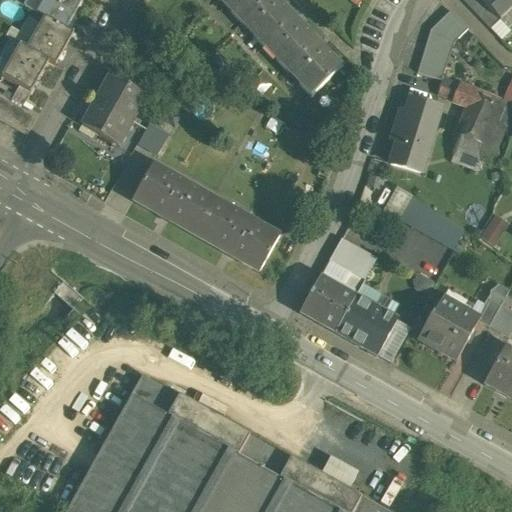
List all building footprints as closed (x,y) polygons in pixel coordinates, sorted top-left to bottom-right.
[(83,0),(49,0),(50,1),(48,0),(45,0),(37,16),(48,22),(66,32),(84,0),(83,0)] [(220,0),(219,2),(242,26),(268,0),(220,0)] [(275,0),(268,0),(242,26),(264,49),(295,20),(275,0)] [(487,10),(477,0),(466,0),(463,3),(478,18),(487,10)] [(511,0),(477,0),(487,10),(495,19),(511,2),(511,0)] [(467,31),(450,14),(429,33),(418,75),(441,82),(442,79),(453,46),(467,31)] [(295,20),(264,49),(287,73),(318,44),(295,20)] [(66,32),(48,22),(40,36),(36,33),(26,51),(48,63),(56,67),(73,36),(66,32)] [(318,44),(287,73),(311,98),(341,69),(318,44)] [(48,63),(26,51),(23,49),(15,63),(11,61),(1,78),(31,95),(48,63)] [(126,69),(119,83),(139,94),(147,81),(126,69)] [(146,99),(109,78),(95,103),(132,124),(146,99)] [(505,102),(442,79),(441,82),(435,98),(471,112),(454,157),(462,161),(464,156),(481,162),(505,102)] [(0,123),(5,126),(17,106),(7,100),(0,111),(0,123)] [(132,124),(95,103),(81,128),(118,149),(132,124)] [(439,113),(410,104),(400,135),(429,144),(439,113)] [(16,132),(28,111),(17,106),(5,126),(16,132)] [(26,138),(38,117),(28,111),(16,132),(26,138)] [(168,137),(149,126),(138,146),(157,156),(168,137)] [(429,144),(400,135),(391,167),(420,176),(429,144)] [(216,203),(153,168),(133,202),(196,238),(216,203)] [(464,234),(410,199),(397,222),(452,254),(464,234)] [(278,239),(216,203),(196,238),(258,274),(278,239)] [(479,239),(494,247),(507,223),(493,215),(479,239)] [(376,261),(341,241),(329,263),(348,273),(364,282),(376,261)] [(364,282),(348,273),(343,283),(359,291),(364,282)] [(354,300),(319,280),(299,315),(335,334),(354,300)] [(398,306),(362,286),(354,300),(390,320),(398,306)] [(390,320),(354,300),(335,334),(377,358),(396,323),(390,320)] [(442,302),(433,318),(432,318),(418,342),(455,363),(478,323),(478,322),(442,302)] [(489,302),(478,322),(478,323),(489,329),(489,328),(500,309),(489,302)] [(511,333),(511,315),(500,309),(489,328),(509,339),(511,333)] [(511,358),(502,353),(484,386),(511,401),(511,358)] [(381,511),(142,378),(130,398),(332,511),(381,511)] [(130,400),(67,511),(332,511),(130,398),(129,399),(130,400)] [(396,480),(382,506),(391,510),(404,484),(396,480)]
